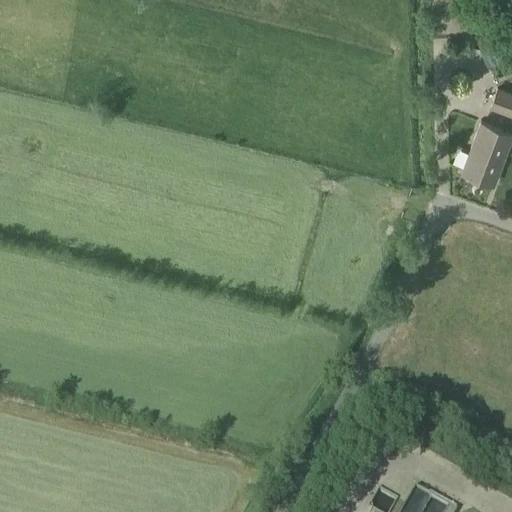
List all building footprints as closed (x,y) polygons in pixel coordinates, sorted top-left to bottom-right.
[(487,0),(474,0),(472,8),(486,13),(490,1),(487,0)] [(511,22),(473,37),(486,69),(511,58),(511,22)] [(490,108),(511,116),(511,95),(497,90),(490,108)] [(511,135),(480,123),(461,173),(466,174),(466,178),(473,181),(476,178),(493,185),(511,135)] [(388,511),(435,511),(444,498),(404,474),(383,509),(388,511)]
